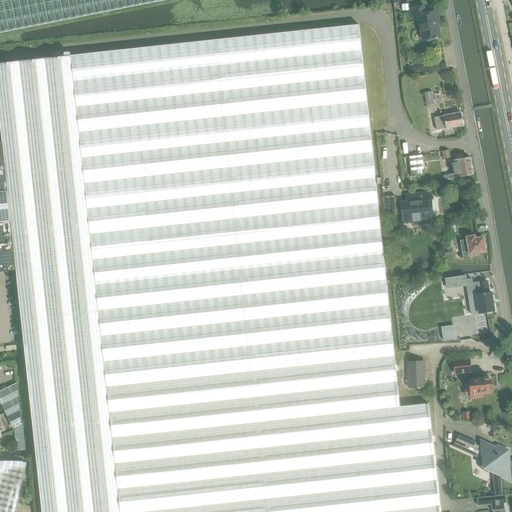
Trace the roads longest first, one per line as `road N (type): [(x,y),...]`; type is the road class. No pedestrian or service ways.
road 1 (unclassified): [(0,55),(365,13),(383,27),(398,123),(422,143),(474,140)]
road 2 (unclassified): [(439,427),(435,350),(484,345),(503,320),(474,140)]
road 3 (primary): [(481,0),(511,153)]
road 4 (unclassified): [(474,140),(446,0)]
